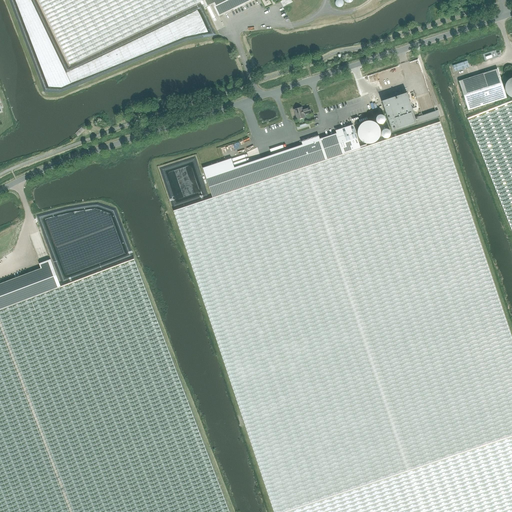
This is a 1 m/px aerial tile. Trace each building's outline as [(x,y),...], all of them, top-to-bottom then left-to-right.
[(38,0),(70,65),(201,2),(202,1),(204,0),(38,0)] [(210,0),(219,16),(252,0),(210,0)] [(468,110),(506,98),(497,69),(459,81),(468,110)] [(440,117),(438,110),(415,118),(407,93),(382,101),(392,132),(417,124),(417,125),(440,117)] [(511,101),(468,119),(511,231),(511,101)] [(304,114),(311,112),(309,107),(302,110),(301,107),(294,110),(297,120),(305,117),(304,114)] [(511,511),(511,338),(440,122),(361,148),(353,124),(335,130),(336,133),(320,139),(319,136),(301,142),(302,145),(234,167),(231,158),(202,168),(213,198),(174,211),(274,511),(511,511)] [(30,234),(35,250),(44,246),(39,231),(30,234)] [(0,309),(0,511),(229,511),(134,259),(61,286),(0,309)] [(0,309),(61,286),(50,259),(39,264),(41,268),(0,283),(0,309)]
